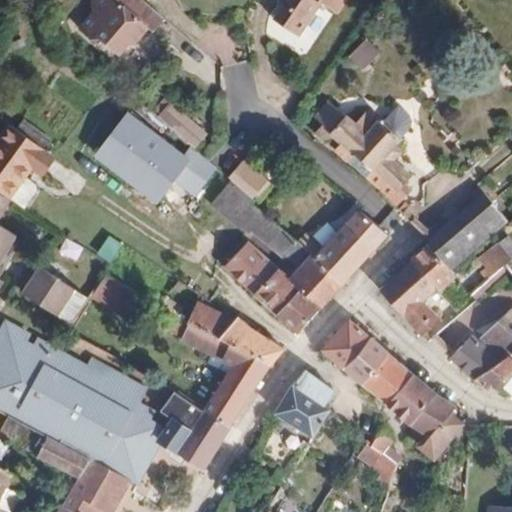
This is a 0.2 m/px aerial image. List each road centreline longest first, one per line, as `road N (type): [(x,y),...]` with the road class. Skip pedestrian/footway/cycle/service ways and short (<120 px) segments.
road 1 (residential): [(352,298),(410,236),(238,101),(230,67)]
road 2 (residential): [(198,511),(257,405),(352,298)]
road 3 (residential): [(352,298),(491,409),(511,408)]
